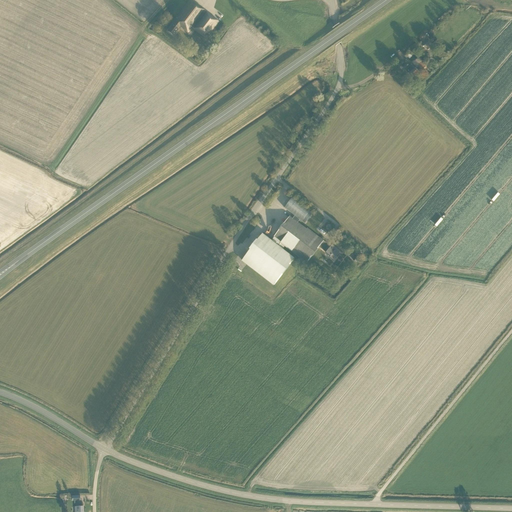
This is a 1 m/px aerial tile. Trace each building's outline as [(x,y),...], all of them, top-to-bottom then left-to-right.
[(192,28),(197,32),(206,39),(219,22),(192,1),(168,32),(173,36),(176,32),(180,27),(188,33),(192,28)] [(432,44),(428,38),(425,41),(424,40),(420,43),(425,49),(428,47),(432,44)] [(422,71),(429,65),(425,61),(424,62),(421,58),(421,57),(420,56),(413,62),(417,67),(418,66),(409,74),(413,78),(422,70),(422,71)] [(293,219),(290,217),(274,238),(272,241),(262,234),(243,260),(275,285),(295,259),(283,250),(285,247),(307,263),(319,247),(331,256),(330,257),(334,260),(340,251),(332,245),(331,246),(324,241),(307,229),(307,230),(298,223),(300,220),(305,224),(313,213),(293,198),(285,208),(295,216),(293,219)] [(357,263),(361,256),(352,250),(350,254),(355,257),(353,260),(357,263)]
